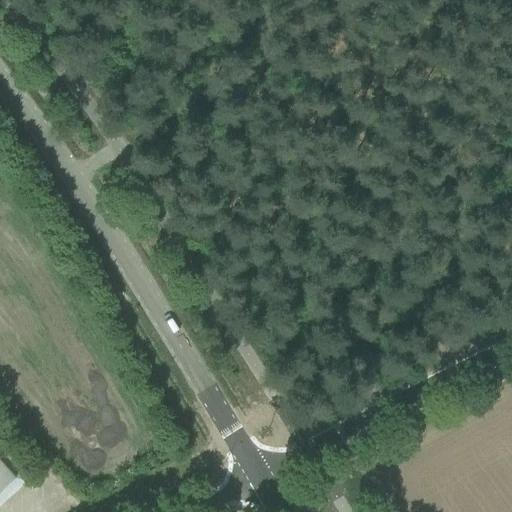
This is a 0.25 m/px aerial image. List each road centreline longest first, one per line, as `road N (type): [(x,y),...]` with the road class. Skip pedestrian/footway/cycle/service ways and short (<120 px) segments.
road 1 (tertiary): [(259,479),(82,189),(0,76)]
road 2 (unclassified): [(259,479),(511,346)]
